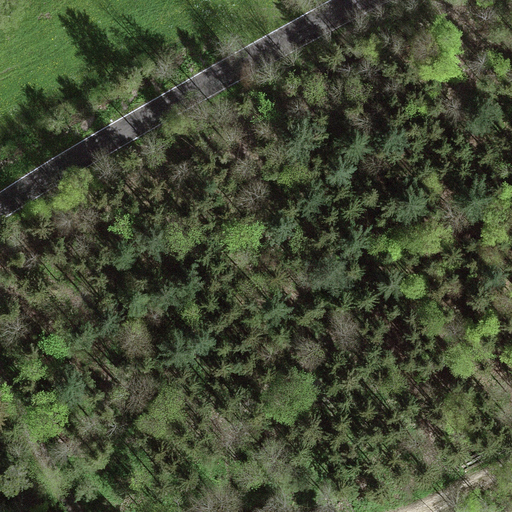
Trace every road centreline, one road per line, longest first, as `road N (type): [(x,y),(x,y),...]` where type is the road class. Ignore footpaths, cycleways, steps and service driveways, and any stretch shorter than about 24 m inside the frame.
road 1 (tertiary): [(361,0),(0,206)]
road 2 (track): [(59,511),(0,396)]
